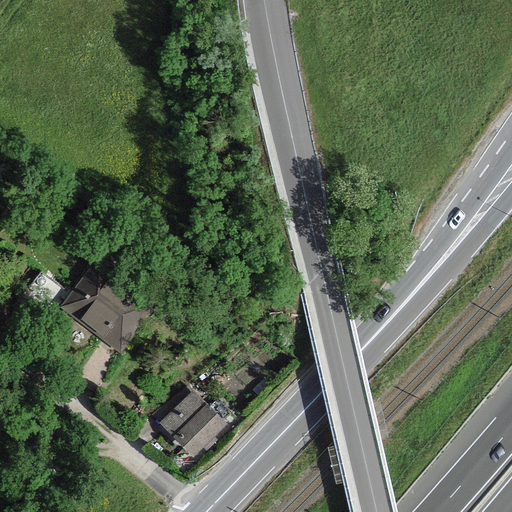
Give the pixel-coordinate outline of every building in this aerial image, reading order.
[(122,315),(136,325),(152,305),(99,264),(65,308),(106,337),(122,315)] [(26,297),(36,304),(55,280),(44,272),(26,297)] [(55,280),(36,304),(50,314),(69,290),(55,280)] [(120,348),(136,325),(122,315),(106,337),(120,348)] [(266,365),(252,380),(259,386),(273,372),(266,365)] [(226,420),(211,406),(205,412),(191,398),(166,424),(180,437),(176,440),(183,447),(187,443),(195,451),(204,442),(213,433),(220,425),(226,420)] [(211,406),(226,420),(231,413),(217,399),(211,406)] [(204,442),(210,448),(219,438),(213,433),(204,442)]
